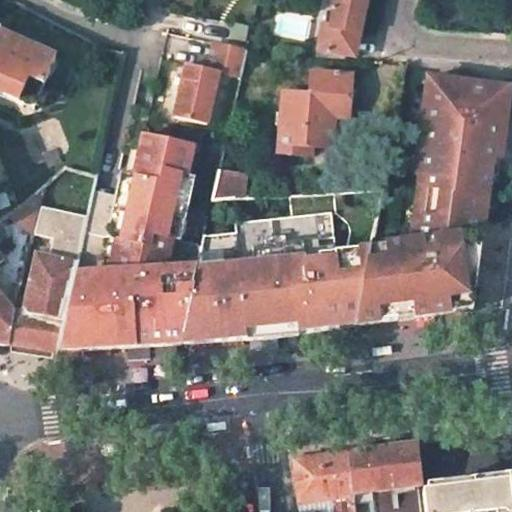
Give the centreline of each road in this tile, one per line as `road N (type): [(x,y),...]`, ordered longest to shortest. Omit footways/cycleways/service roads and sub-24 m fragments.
road 1 (secondary): [(261,394),(0,426)]
road 2 (secondary): [(511,369),(261,394)]
road 3 (residential): [(511,52),(401,40),(407,0)]
